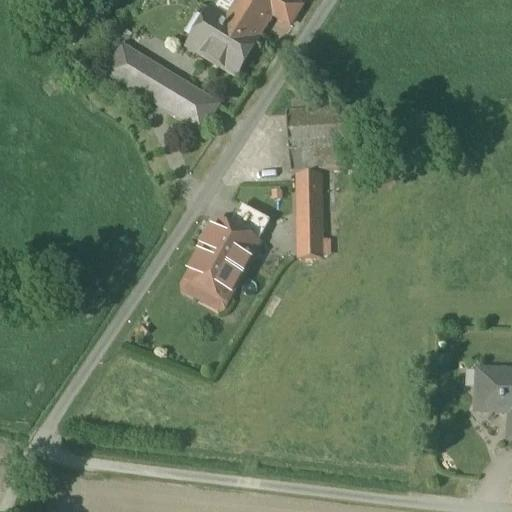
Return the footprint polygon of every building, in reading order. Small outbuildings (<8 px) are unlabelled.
[(291,2),(286,0),(241,0),(226,23),(211,15),(186,54),(240,86),(291,2)] [(222,106),(127,51),(109,83),(203,138),(222,106)] [(354,117),(289,122),(293,176),(358,174),(354,117)] [(321,177),(294,179),(301,259),(328,257),(321,177)] [(265,246),(221,222),(180,290),(227,317),(265,246)] [(511,373),(477,373),(476,417),(509,418),(509,449),(511,449),(511,373)]
